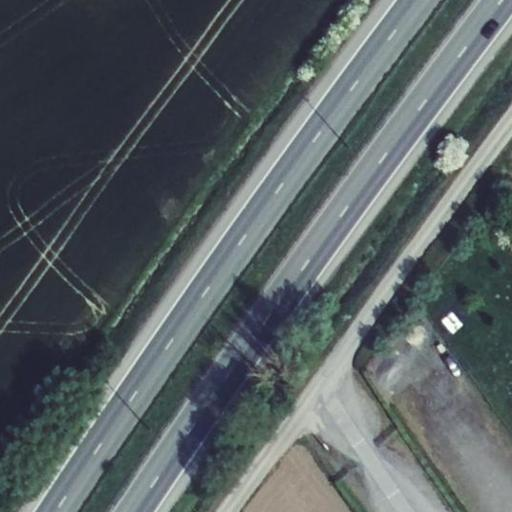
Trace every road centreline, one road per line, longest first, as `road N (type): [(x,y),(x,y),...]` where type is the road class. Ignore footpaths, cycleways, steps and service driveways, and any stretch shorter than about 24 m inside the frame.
road 1 (trunk): [(135,511),(287,288),(503,0)]
road 2 (trunk): [(422,0),(173,337),(60,511)]
road 3 (unclassified): [(511,124),(231,511)]
